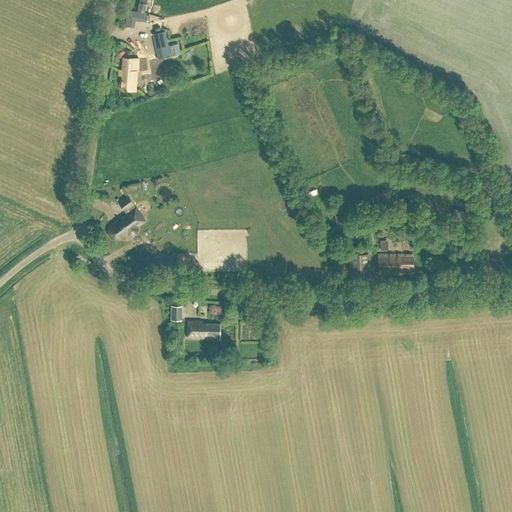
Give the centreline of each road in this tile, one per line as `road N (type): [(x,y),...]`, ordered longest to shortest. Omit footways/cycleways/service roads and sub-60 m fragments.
road 1 (unclassified): [(511,290),(320,302),(135,282),(109,272),(82,231)]
road 2 (unclassified): [(82,231),(114,0)]
